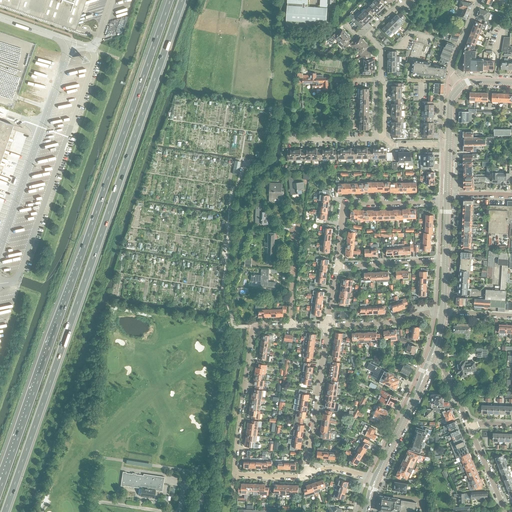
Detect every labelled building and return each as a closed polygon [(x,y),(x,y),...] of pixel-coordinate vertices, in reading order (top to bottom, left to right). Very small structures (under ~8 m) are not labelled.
[(0,0),(0,4),(76,30),(86,0),(0,0)] [(308,6),(308,0),(287,0),(288,3),(288,5),(287,5),(286,28),(310,30),(310,22),(327,23),(327,10),(329,10),(334,10),(335,8),(335,0),(320,0),(320,7),(308,6)] [(375,0),(373,2),(382,10),(384,8),(383,7),(386,4),(383,0),(375,0)] [(473,4),(457,0),(456,3),(460,5),(459,7),(461,8),(458,16),(461,17),(460,17),(465,19),(466,19),(473,4)] [(368,8),(375,15),(379,12),(380,12),(382,10),(373,2),(370,5),(370,6),(368,8)] [(498,13),(506,16),(508,10),(501,7),(498,13)] [(362,13),(371,21),(373,19),(372,18),(375,15),(368,8),(366,10),(366,9),(362,13)] [(476,17),(485,20),(488,21),(490,15),(488,14),(488,12),(479,8),(476,17)] [(368,23),(371,21),(362,13),(359,16),(359,17),(357,19),(364,26),(368,23)] [(393,18),(400,24),(403,21),(406,18),(401,13),(398,15),(397,15),(393,18)] [(390,22),(396,28),(400,24),(393,18),(390,22)] [(488,21),(485,20),(484,25),(476,21),(474,26),(482,30),(484,31),(487,24),(490,26),(491,22),(488,21)] [(392,32),(396,28),(390,22),(386,25),(392,32)] [(393,33),(392,32),(386,25),(382,29),(390,36),(393,33)] [(471,31),(480,35),(482,30),(474,26),(472,31),(471,31)] [(452,35),(457,36),(458,36),(459,36),(460,36),(461,31),(450,29),(446,28),(444,34),(449,34),(452,35)] [(337,39),(339,42),(348,34),(347,33),(345,31),(345,32),(343,30),(339,34),(337,31),(328,40),(331,43),(332,43),(337,39)] [(469,36),(478,40),(480,35),(471,31),(469,36)] [(344,49),(350,44),(347,42),(351,38),(349,36),(350,36),(348,34),(339,42),(342,44),(341,46),(344,49)] [(470,37),(468,41),(476,45),(478,40),(469,36),(469,37),(470,37)] [(355,39),(350,44),(353,48),(355,46),(357,49),(366,41),(365,41),(363,39),(361,37),(357,41),(355,39)] [(362,57),(370,54),(365,50),(369,46),(367,44),(368,44),(366,42),(366,41),(357,49),(360,52),(359,53),(362,57)] [(473,51),(476,45),(468,41),(464,51),(473,51)] [(444,47),(454,51),(456,46),(447,42),(446,47),(445,47),(444,47)] [(501,52),(511,52),(511,46),(510,46),(510,44),(503,44),(501,52)] [(443,52),(451,55),(453,50),(454,51),(444,47),(443,52)] [(483,73),(483,70),(483,61),(472,60),(472,58),(476,58),(476,51),(473,51),(464,51),(463,72),(483,73)] [(450,60),(449,59),(451,55),(443,52),(441,56),(450,60)] [(364,66),(376,66),(376,65),(376,62),(375,62),(375,60),(370,60),(370,54),(362,57),(362,62),(364,62),(364,66)] [(450,60),(441,56),(439,56),(437,61),(440,62),(448,65),(450,60)] [(430,63),(428,63),(414,61),(412,73),(429,75),(434,76),(445,78),(447,67),(435,66),(430,66),(430,63)] [(376,66),(364,66),(364,70),(362,70),(362,75),(369,75),(369,72),(375,72),(375,69),(375,66),(376,66)] [(329,90),(328,77),(323,77),(323,75),(316,75),(316,73),(310,73),(310,75),(303,75),(303,73),(300,74),(298,74),(298,83),(313,83),(313,88),(317,87),(317,90),(329,90)] [(391,88),(391,92),(402,92),(402,86),(404,86),(404,83),(393,83),(393,86),(392,86),(392,88),(391,88)] [(444,84),(435,83),(434,93),(444,94),(444,84)] [(393,99),(393,101),(404,101),(404,98),(402,98),(402,92),(391,92),(391,96),(392,96),(392,99),(393,99)] [(391,110),(402,110),(402,104),(404,104),(404,101),(393,101),(393,104),(392,104),(392,106),(391,106),(391,110)] [(425,105),(425,111),(436,111),(436,107),(434,107),(434,104),(433,104),(433,102),(423,101),(423,105),(425,105)] [(393,119),(404,119),(404,116),(402,116),(402,110),(391,110),(391,114),(392,114),(392,117),(393,117),(393,119)] [(436,115),(436,111),(425,111),(424,117),(423,117),(423,120),(433,120),(433,117),(434,117),(434,115),(436,115)] [(459,112),(459,122),(469,123),(469,112),(459,112)] [(404,119),(393,119),(393,122),(392,122),(392,124),(391,124),(391,128),(402,128),(402,122),(403,122),(404,119)] [(0,160),(12,125),(0,120),(0,160)] [(424,123),(424,129),(435,129),(435,125),(434,125),(434,122),(433,122),(433,120),(423,120),(423,123),(424,123)] [(402,128),(391,128),(390,132),(392,132),(392,135),(393,135),(393,138),(403,138),(403,134),(401,134),(402,128)] [(435,129),(424,129),(424,135),(422,135),(422,138),(433,138),(433,135),(434,135),(434,133),(435,133),(435,129)] [(494,137),(483,137),(463,138),(463,146),(481,146),(494,145),(494,137)] [(365,149),(362,149),(363,159),(371,159),(371,147),(365,148),(365,149)] [(376,147),(371,147),(371,159),(379,159),(379,148),(376,149),(376,147)] [(381,148),(379,148),(379,159),(387,159),(387,161),(392,161),(392,153),(387,153),(387,147),(381,147),(381,148)] [(315,150),(312,150),(312,160),(320,160),(320,148),(315,148),(315,150)] [(320,148),(320,160),(328,160),(328,149),(326,149),(326,148),(320,148)] [(328,149),(328,160),(337,160),(336,148),(331,148),(331,149),(328,149)] [(338,160),(346,159),(346,149),(344,149),(344,148),(338,148),(338,160)] [(346,149),(346,159),(355,159),(354,148),(349,148),(349,149),(346,149)] [(360,148),(354,148),(355,159),(363,159),(362,149),(360,149),(360,148)] [(288,160),(296,160),(296,150),(293,150),(293,149),(288,149),(288,160)] [(296,150),(296,160),(304,160),(304,149),(298,149),(298,150),(296,150)] [(310,149),(304,149),(304,160),(312,160),(312,150),(310,150),(310,149)] [(421,155),(421,161),(434,161),(434,158),(434,155),(433,155),(432,152),(425,152),(425,155),(421,155)] [(434,161),(421,161),(421,169),(429,169),(429,166),(434,166),(434,164),(434,161)] [(504,174),(503,185),(506,185),(506,183),(511,183),(511,174),(511,164),(510,164),(509,174),(504,173),(504,174)] [(498,185),(497,185),(498,173),(493,173),(493,170),(490,170),(490,177),(492,177),(492,182),(495,183),(495,185),(498,185)] [(289,178),(290,190),(292,190),(292,195),(302,193),(302,189),(304,189),(303,182),(294,183),(293,177),(289,178)] [(365,193),(365,192),(365,184),(364,184),(361,184),(361,181),(355,181),(355,184),(351,184),(352,193),(355,193),(355,194),(361,194),(361,193),(365,193)] [(391,183),(391,182),(378,183),(378,192),(381,192),(387,192),(387,191),(391,191),(391,183)] [(283,202),(284,188),(282,188),(282,183),(270,183),(269,202),(272,202),(273,198),(278,198),(278,202),(283,202)] [(364,183),(364,184),(365,184),(365,192),(368,192),(368,193),(374,193),(374,192),(378,192),(378,183),(364,183)] [(404,183),(391,183),(391,191),(391,192),(394,192),(394,193),(400,193),(400,192),(404,192),(404,183)] [(404,183),(404,192),(407,192),(407,193),(413,193),(413,192),(417,192),(417,183),(404,183)] [(352,193),(351,184),(338,185),(338,194),(342,194),(348,194),(348,193),(352,193)] [(318,200),(329,202),(329,200),(330,197),(326,196),(326,193),(326,192),(320,191),(319,197),(314,197),(314,200),(317,200),(318,200)] [(321,207),(321,208),(328,209),(328,208),(329,205),(329,202),(318,200),(318,203),(317,206),(321,207)] [(507,223),(511,223),(511,201),(507,201),(507,206),(489,205),(488,233),(507,234),(507,223)] [(271,225),(271,218),(269,217),(269,212),(261,212),(262,203),(257,203),(256,224),(270,224),(270,229),(276,229),(276,225),(271,225)] [(403,210),(403,211),(403,219),(403,222),(409,222),(409,221),(413,221),(413,218),(416,218),(416,209),(413,209),(413,208),(406,209),(403,210)] [(364,212),(364,211),(361,211),(361,210),(354,210),(354,211),(351,211),(351,220),(355,220),(355,222),(358,222),(358,220),(364,219),(364,212)] [(381,211),(377,211),(377,220),(390,220),(390,211),(387,211),(387,210),(384,210),(381,210),(381,211)] [(403,211),(400,211),(400,210),(396,210),(393,210),(393,211),(390,211),(390,220),(403,219),(403,211)] [(367,211),(364,212),(364,219),(364,221),(377,220),(377,211),(374,211),(367,211)] [(327,217),(328,214),(311,212),(311,214),(317,215),(316,219),(319,219),(319,220),(327,220),(327,217)] [(267,264),(274,264),(275,239),(277,239),(277,233),(275,233),(268,233),(268,243),(264,243),(264,248),(267,248),(267,264)] [(404,247),(405,254),(407,254),(407,253),(411,253),(411,250),(414,250),(413,244),(410,244),(410,246),(404,247)] [(461,255),(461,259),(471,259),(484,260),(486,260),(487,258),(472,257),(472,250),(464,250),(464,253),(461,252),(461,255)] [(502,265),(500,291),(506,291),(507,283),(507,274),(508,270),(509,252),(499,251),(499,252),(489,251),(488,267),(487,283),(492,283),(493,268),(494,259),(496,257),(498,257),(498,265),(502,265)] [(269,282),(269,269),(261,269),(261,275),(252,275),(251,281),(261,281),(261,286),(276,288),(276,283),(269,282)] [(459,282),(468,283),(469,279),(471,279),(481,280),(484,280),(483,284),(480,284),(479,284),(485,285),(485,284),(486,278),(469,277),(459,276),(459,282)] [(506,291),(500,291),(486,290),(485,299),(506,301),(506,291)] [(396,292),(394,293),(400,309),(402,309),(402,308),(405,307),(405,308),(406,307),(405,305),(408,304),(406,298),(399,300),(396,292)] [(400,309),(394,293),(393,293),(394,297),(393,297),(394,301),(391,302),(392,304),(394,311),(397,310),(400,309)] [(265,307),(265,304),(265,300),(262,300),(262,295),(258,296),(258,302),(261,302),(262,306),(256,306),(256,310),(259,310),(259,317),(263,317),(265,317),(265,310),(265,307)] [(350,298),(340,297),(339,299),(340,300),(339,303),(340,303),(340,305),(344,305),(344,304),(346,304),(349,304),(350,298)] [(367,314),(366,299),(364,299),(364,301),(364,304),(360,304),(360,307),(361,309),(358,309),(358,313),(361,313),(361,314),(364,314),(367,314)] [(505,301),(491,300),(475,299),(474,306),(490,307),(498,307),(498,311),(505,312),(505,301)] [(277,309),(277,317),(280,317),(280,316),(283,316),(283,317),(283,313),(287,313),(286,306),(279,306),(279,303),(277,303),(277,306),(277,309)] [(321,312),(322,310),(314,309),(312,309),(311,317),(316,317),(317,315),(321,316),(321,315),(321,312)] [(413,326),(412,332),(419,334),(420,331),(419,331),(420,328),(420,327),(418,327),(419,324),(414,323),(413,326)] [(470,334),(471,324),(458,324),(458,326),(454,326),(453,332),(458,332),(458,333),(470,334)] [(507,333),(507,325),(499,324),(499,326),(497,326),(497,330),(499,330),(499,332),(507,333)] [(385,338),(390,337),(391,337),(390,330),(387,330),(387,331),(384,331),(384,335),(381,335),(381,341),(385,341),(385,338)] [(391,337),(390,337),(391,341),(399,340),(400,338),(400,336),(399,330),(396,330),(393,330),(390,330),(391,337)] [(419,334),(412,332),(409,332),(406,331),(406,333),(408,333),(407,339),(411,340),(412,338),(418,340),(418,339),(418,336),(419,336),(419,334)] [(373,332),(371,332),(371,346),(373,346),(373,344),(377,343),(377,342),(381,342),(380,335),(377,335),(377,332),(376,332),(373,332)] [(262,341),(271,342),(273,343),(273,342),(274,341),(273,341),(273,340),(273,335),(267,334),(267,335),(263,335),(262,341)] [(416,346),(408,344),(407,348),(408,348),(407,350),(410,351),(410,353),(414,355),(416,346)] [(482,351),(476,351),(476,355),(478,355),(478,357),(484,357),(484,355),(487,355),(487,351),(487,349),(482,349),(482,351)] [(346,352),(333,350),(332,356),(334,357),(334,360),(340,361),(341,357),(339,357),(340,354),(343,355),(343,354),(346,354),(346,352)] [(314,352),(304,351),(303,357),(304,357),(304,361),(310,362),(311,358),(313,358),(314,352)] [(274,354),(260,352),(259,358),(263,359),(263,360),(266,360),(266,361),(269,361),(270,356),(273,357),(274,354)] [(370,370),(380,375),(380,374),(382,375),(385,371),(378,367),(379,365),(373,362),(371,360),(367,368),(370,370)] [(466,372),(476,370),(474,362),(468,363),(468,361),(462,361),(462,360),(457,361),(458,369),(457,369),(456,370),(456,372),(457,373),(460,373),(461,377),(467,376),(466,372)] [(330,370),(337,371),(340,372),(341,362),(333,361),(333,364),(331,364),(330,370)] [(302,372),(312,373),(313,367),(310,367),(310,363),(303,362),(302,372)] [(256,367),(255,373),(266,375),(267,365),(259,364),(259,367),(256,367)] [(404,364),(401,371),(409,375),(410,373),(411,374),(413,371),(411,370),(412,368),(410,367),(411,366),(407,364),(406,365),(404,364)] [(340,372),(337,371),(330,370),(329,376),(331,376),(330,379),(339,381),(340,374),(340,372)] [(398,377),(385,371),(382,375),(380,374),(380,375),(379,377),(381,379),(380,380),(391,386),(390,388),(394,389),(395,387),(396,388),(400,380),(397,379),(398,377)] [(311,385),(312,379),(302,378),(301,387),(307,387),(307,384),(311,385)] [(267,381),(264,381),(254,379),(253,385),(255,385),(255,388),(263,389),(263,387),(264,387),(265,383),(267,383),(267,381)] [(327,389),(337,390),(339,382),(331,380),(331,383),(328,383),(327,389)] [(262,399),(265,399),(265,397),(262,397),(263,390),(255,389),(254,392),(253,392),(252,398),(259,398),(262,399)] [(387,404),(387,403),(392,406),(395,400),(387,396),(388,393),(382,389),(380,393),(383,394),(380,401),(387,404)] [(436,403),(436,404),(440,404),(440,408),(449,408),(449,403),(443,402),(443,395),(432,395),(432,403),(436,403)] [(377,408),(375,411),(386,417),(388,412),(387,412),(388,411),(387,410),(386,409),(386,410),(383,408),(379,406),(378,406),(377,408)] [(437,412),(437,408),(433,408),(433,409),(425,409),(425,417),(433,417),(433,414),(437,414),(437,412)] [(442,412),(445,417),(453,414),(451,409),(446,411),(445,410),(444,408),(437,408),(437,412),(441,411),(441,412),(442,412)] [(260,411),(250,409),(249,415),(252,416),(252,418),(260,419),(261,414),(263,414),(263,411),(260,411)] [(323,419),(336,421),(336,419),(333,419),(333,418),(330,418),(330,415),(332,415),(333,411),(326,410),(325,414),(324,413),(323,419)] [(306,412),(297,411),(296,416),(295,420),(303,421),(304,418),(305,418),(306,412)] [(386,417),(375,411),(373,415),(374,415),(372,421),(377,423),(378,422),(381,424),(383,420),(384,421),(386,417)] [(453,414),(445,417),(447,423),(450,422),(450,421),(455,419),(453,414)] [(356,418),(353,417),(352,416),(347,427),(351,429),(356,418)] [(248,422),(247,428),(258,430),(261,430),(261,428),(258,427),(259,421),(252,420),(252,423),(248,422)] [(295,420),(294,427),(292,426),(291,429),(293,430),(293,429),(297,430),(304,431),(304,425),(303,425),(303,421),(295,420)] [(440,430),(441,432),(457,425),(456,421),(443,426),(444,428),(440,430)] [(376,429),(370,426),(365,424),(362,432),(362,434),(375,440),(377,435),(374,433),(376,429)] [(450,433),(459,429),(457,425),(441,432),(442,433),(446,432),(449,430),(450,433)] [(422,435),(425,436),(426,434),(424,433),(425,430),(417,427),(416,431),(417,432),(416,433),(418,434),(418,433),(420,434),(420,435),(422,436),(422,435)] [(445,437),(446,439),(461,433),(459,429),(450,433),(451,434),(447,436),(445,437)] [(424,439),(425,436),(422,435),(422,436),(420,435),(420,434),(418,433),(418,434),(416,433),(414,438),(423,441),(424,439)] [(453,439),(454,440),(462,437),(461,433),(446,439),(447,441),(453,439)] [(361,439),(358,444),(366,450),(370,444),(368,443),(369,441),(361,435),(359,438),(361,439)] [(449,447),(452,446),(464,441),(462,437),(454,440),(454,442),(451,444),(448,445),(449,447)] [(419,446),(422,447),(423,445),(422,444),(423,441),(414,438),(413,444),(414,445),(414,444),(417,445),(416,446),(419,446)] [(302,443),(289,441),(288,443),(291,443),(290,450),(297,451),(298,448),(301,449),(302,443)] [(452,448),(453,450),(466,445),(464,441),(452,446),(452,448)] [(324,451),(324,444),(322,444),(322,448),(318,447),(318,451),(316,451),(315,454),(317,454),(317,458),(323,458),(324,451)] [(357,451),(363,455),(366,450),(358,444),(355,449),(357,451)] [(330,452),(329,459),(335,459),(335,456),(339,457),(339,450),(332,449),(332,445),(330,445),(330,449),(331,449),(330,452)] [(453,450),(455,454),(467,449),(466,445),(453,450)] [(455,454),(456,458),(469,453),(467,449),(455,454)] [(350,451),(349,453),(352,454),(352,455),(354,456),(360,460),(363,455),(357,451),(356,453),(353,452),(350,451)] [(409,451),(406,456),(416,461),(416,462),(419,463),(421,460),(422,458),(424,458),(425,457),(416,454),(409,451)] [(284,469),(284,456),(284,454),(285,454),(285,452),(282,452),(282,456),(282,460),(276,459),(276,465),(278,465),(278,469),(284,469)] [(454,462),(455,463),(471,457),(469,453),(456,458),(457,461),(454,462)] [(495,456),(498,464),(505,461),(503,455),(499,456),(498,455),(495,456)] [(262,456),(262,468),(268,468),(268,465),(272,465),(272,460),(268,460),(267,458),(265,458),(266,456),(262,456)] [(357,465),(360,460),(354,456),(353,458),(352,458),(349,462),(349,463),(352,465),(353,465),(354,463),(357,465)] [(413,467),(416,462),(416,461),(406,456),(404,462),(413,467)] [(460,467),(464,465),(464,464),(472,461),(471,457),(455,463),(456,465),(459,464),(460,467)] [(464,464),(464,465),(465,467),(461,468),(457,470),(458,472),(462,470),(474,465),(472,461),(464,464)] [(498,464),(500,469),(507,466),(505,461),(498,464)] [(401,468),(411,473),(413,467),(404,462),(401,468)] [(500,469),(502,475),(509,472),(507,466),(500,469)] [(411,473),(401,468),(399,472),(397,476),(399,477),(409,478),(410,476),(409,476),(411,473)] [(461,478),(462,479),(477,473),(476,469),(467,472),(468,475),(461,478)] [(134,487),(140,488),(141,482),(142,483),(143,475),(136,474),(136,473),(132,473),(132,474),(126,473),(126,472),(123,471),(120,486),(124,486),(130,486),(130,487),(134,488),(134,487)] [(502,475),(504,480),(511,478),(509,472),(502,475)] [(470,478),(470,480),(479,477),(477,473),(462,479),(463,481),(466,480),(470,478)] [(141,482),(140,488),(141,488),(140,496),(154,498),(155,490),(162,491),(164,477),(143,474),(143,475),(142,483),(141,482)] [(340,476),(337,485),(347,488),(349,482),(345,481),(346,478),(340,476)] [(468,484),(469,486),(481,481),(479,477),(470,480),(471,483),(468,484)] [(318,482),(320,488),(325,486),(325,487),(328,486),(327,482),(324,482),(323,480),(318,482)] [(483,485),(481,481),(469,486),(469,488),(473,487),(474,489),(483,485)] [(393,485),(393,488),(394,489),(394,490),(398,490),(397,492),(402,493),(402,491),(406,492),(406,490),(407,484),(402,483),(401,483),(399,483),(399,482),(399,483),(395,482),(394,485),(393,485)] [(238,493),(247,493),(247,484),(241,483),(241,486),(238,486),(238,493)] [(315,493),(314,490),(312,483),(306,485),(307,488),(304,489),(305,494),(304,494),(305,497),(315,494),(315,493)] [(259,484),(259,491),(259,495),(268,495),(268,491),(269,491),(269,487),(265,487),(265,484),(259,484)] [(292,485),(292,498),(294,498),(295,492),(298,492),(301,492),(301,488),(298,488),(299,485),(292,485)] [(337,485),(336,491),(338,492),(345,493),(347,488),(337,485)] [(336,491),(333,498),(336,499),(337,497),(343,499),(345,493),(338,492),(336,491)] [(471,499),(487,498),(487,492),(464,493),(454,494),(454,497),(459,497),(459,503),(465,502),(465,499),(471,499)] [(414,511),(416,503),(402,500),(402,501),(397,500),(397,499),(381,497),(380,504),(379,504),(378,511),(382,511),(414,511)]
